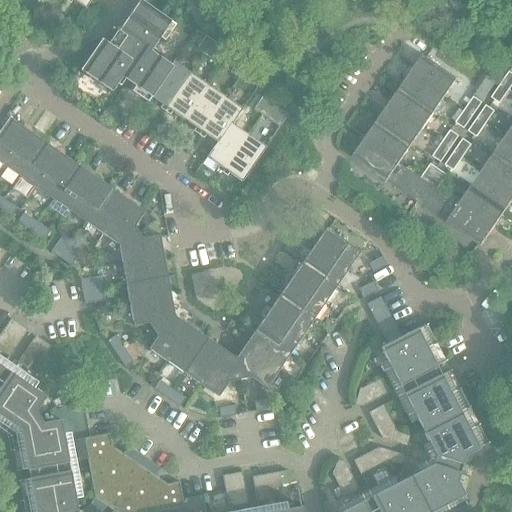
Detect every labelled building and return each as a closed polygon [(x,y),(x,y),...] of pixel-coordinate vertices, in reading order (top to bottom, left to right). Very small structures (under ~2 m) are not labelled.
[(71,0),(85,9),(90,0),(71,0)] [(149,96),(170,65),(150,52),(169,24),(174,27),(175,25),(139,0),(118,31),(125,37),(116,50),(101,40),(79,70),(111,92),(121,77),(149,96)] [(204,54),(213,42),(205,36),(197,49),(204,54)] [(213,59),(221,47),(213,42),(204,54),(213,59)] [(445,97),(468,63),(448,49),(437,65),(423,55),(410,73),(445,97)] [(238,77),(246,65),(239,59),(231,72),(238,77)] [(167,109),(191,74),(173,61),(170,65),(149,96),(146,101),(147,102),(151,98),(167,109)] [(246,82),(255,70),(246,65),(238,77),(246,82)] [(509,91),(511,86),(511,73),(509,72),(501,85),(509,91)] [(445,97),(410,73),(399,90),(434,113),(445,97)] [(183,120),(207,85),(191,74),(167,109),(183,120)] [(200,132),(225,97),(207,85),(183,120),(200,132)] [(500,104),(509,91),(501,85),(492,98),(500,104)] [(434,113),(399,90),(388,106),(422,130),(434,113)] [(232,124),(242,109),(225,97),(200,132),(216,142),(217,143),(231,123),(232,124)] [(262,97),(254,110),(261,115),(270,102),(262,97)] [(473,116),(482,103),(474,97),(465,110),(473,116)] [(269,120),(278,108),(270,102),(261,115),(269,120)] [(422,130),(388,106),(376,123),(411,147),(422,130)] [(486,124),(494,111),(486,106),(477,119),(486,124)] [(464,129),(473,116),(465,110),(456,123),(464,129)] [(0,162),(2,164),(25,130),(8,118),(0,129),(0,162)] [(477,137),(486,124),(477,119),(468,132),(477,137)] [(248,135),(232,124),(231,123),(217,143),(216,142),(206,157),(224,170),(248,135)] [(411,147),(376,123),(364,140),(399,164),(411,147)] [(19,176),(42,142),(25,130),(2,164),(19,176)] [(450,149),(459,136),(451,131),(442,144),(450,149)] [(241,182),(265,147),(248,135),(224,170),(241,182)] [(511,143),(505,138),(493,155),(511,167),(511,143)] [(462,158),(471,145),(463,139),(454,152),(462,158)] [(399,164),(364,140),(352,158),(417,202),(439,170),(431,164),(421,178),(399,164)] [(47,171),(60,154),(42,142),(19,176),(35,187),(47,171)] [(441,162),(450,149),(442,144),(433,157),(441,162)] [(453,171),(462,158),(454,152),(445,165),(453,171)] [(52,199),(76,166),(76,165),(60,154),(47,171),(35,187),(52,199)] [(511,167),(493,155),(482,172),(511,192),(511,167)] [(70,211),(93,177),(76,165),(76,166),(52,199),(70,211)] [(493,229),(459,205),(437,190),(447,175),(439,170),(417,202),(481,246),(493,229)] [(511,201),(511,192),(482,172),(470,188),(505,212),(511,201)] [(87,223),(110,189),(93,177),(70,211),(87,223)] [(505,212),(470,188),(459,205),(493,229),(505,212)] [(103,235),(127,200),(110,189),(87,223),(103,235)] [(16,208),(3,199),(0,203),(0,209),(10,217),(16,208)] [(134,227),(144,212),(127,200),(103,235),(119,246),(138,233),(134,227)] [(36,222),(24,213),(18,222),(30,231),(36,222)] [(50,232),(36,222),(30,231),(44,240),(50,232)] [(360,252),(325,228),(313,246),(347,270),(360,252)] [(163,256),(159,235),(141,238),(138,233),(119,246),(122,263),(163,256)] [(61,259),(72,243),(62,236),(57,243),(51,252),(61,259)] [(71,266),(82,249),(72,243),(61,259),(71,266)] [(347,270),(313,246),(301,264),(336,286),(347,270)] [(167,278),(163,256),(122,263),(126,286),(167,278)] [(387,265),(382,256),(368,264),(372,273),(387,265)] [(336,286),(301,264),(290,280),(324,303),(336,286)] [(102,290),(99,276),(80,280),(82,293),(102,290)] [(171,300),(167,278),(126,286),(129,307),(171,300)] [(324,303),(290,280),(278,296),(313,320),(324,303)] [(377,291),(373,282),(358,289),(363,298),(377,291)] [(104,301),(103,294),(102,290),(82,293),(84,304),(104,301)] [(313,320),(278,296),(267,313),(301,337),(313,320)] [(401,337),(380,297),(366,304),(387,344),(401,337)] [(174,316),(171,300),(129,307),(133,325),(148,322),(152,329),(174,316)] [(301,337),(267,313),(255,331),(259,334),(289,354),(301,337)] [(166,362),(190,327),(174,316),(152,329),(156,337),(148,349),(166,362)] [(11,319),(6,326),(22,337),(27,331),(27,330),(11,319)] [(2,331),(1,332),(18,344),(22,337),(6,326),(2,331)] [(183,374),(204,344),(205,344),(208,340),(190,327),(166,362),(183,374)] [(450,393),(427,349),(429,348),(419,328),(401,337),(387,344),(379,348),(399,386),(422,431),(462,411),(452,391),(450,393)] [(289,354),(259,334),(255,331),(244,347),(278,371),(289,354)] [(1,332),(0,334),(0,341),(13,350),(18,344),(1,332)] [(35,337),(31,343),(47,354),(52,347),(35,336),(35,337)] [(123,349),(115,336),(107,341),(116,354),(123,349)] [(200,385),(224,351),(208,340),(205,344),(204,344),(183,374),(200,385)] [(0,351),(8,357),(13,350),(0,341),(0,351)] [(31,343),(26,349),(42,361),(47,354),(31,343)] [(278,371),(244,347),(236,358),(240,380),(251,378),(266,388),(278,371)] [(26,349),(21,356),(38,367),(42,361),(26,349)] [(132,362),(123,349),(116,354),(124,367),(132,362)] [(240,380),(236,358),(224,351),(200,385),(218,397),(229,382),(240,380)] [(33,374),(38,367),(21,356),(17,363),(33,374)] [(44,396),(2,367),(0,365),(0,416),(2,418),(1,420),(17,431),(38,418),(34,411),(44,396)] [(382,378),(375,382),(382,396),(389,392),(388,391),(382,378)] [(172,390),(159,381),(153,389),(166,398),(172,390)] [(375,382),(368,385),(375,399),(382,396),(375,382)] [(368,385),(361,389),(369,403),(375,399),(368,385)] [(360,388),(354,404),(362,407),(369,403),(361,389),(360,388)] [(185,399),(172,390),(166,398),(179,407),(185,399)] [(272,409),(270,398),(254,401),(256,412),(272,409)] [(236,415),(234,405),(218,408),(220,418),(236,415)] [(382,405),(368,413),(372,421),(387,413),(382,405)] [(479,449),(470,431),(472,430),(462,411),(422,431),(435,456),(432,465),(408,477),(425,511),(437,511),(447,507),(446,505),(464,495),(457,481),(465,456),(479,449)] [(387,413),(372,421),(376,429),(391,421),(387,413)] [(75,511),(69,472),(59,420),(48,422),(42,423),(38,418),(17,431),(20,450),(23,450),(32,498),(29,499),(31,511),(75,511)] [(391,421),(376,429),(381,437),(395,429),(391,421)] [(395,429),(381,437),(381,438),(393,442),(396,432),(395,429)] [(396,432),(393,442),(406,446),(409,436),(396,432)] [(167,484),(156,476),(160,470),(127,447),(123,454),(111,446),(109,434),(82,439),(86,459),(93,498),(87,508),(92,511),(101,511),(106,506),(113,511),(111,511),(162,511),(184,511),(179,482),(167,484)] [(86,459),(82,439),(75,440),(79,460),(86,459)] [(377,448),(369,453),(376,467),(384,463),(377,448)] [(379,448),(377,448),(384,463),(387,461),(390,451),(379,448)] [(390,451),(387,461),(400,465),(403,456),(403,455),(390,451)] [(369,453),(361,457),(368,471),(376,467),(369,453)] [(361,457),(353,461),(360,475),(368,471),(361,457)] [(337,460),(332,475),(347,468),(344,462),(337,460)] [(347,468),(332,475),(336,482),(351,475),(347,468)] [(242,472),(222,476),(223,484),(243,480),(242,472)] [(280,472),(270,473),(273,489),(283,488),(280,472)] [(270,473),(261,475),(264,491),(270,490),(273,489),(270,473)] [(261,475),(252,477),(255,493),(264,491),(261,475)] [(351,475),(336,482),(340,489),(355,482),(351,475)] [(425,511),(408,477),(371,496),(341,511),(425,511)] [(243,480),(223,484),(224,490),(225,491),(225,492),(244,488),(243,480)] [(355,482),(340,489),(344,497),(357,490),(358,490),(358,488),(355,482)] [(244,488),(225,492),(226,500),(246,496),(244,488)] [(272,499),(270,490),(255,493),(257,502),(272,499)] [(247,504),(246,496),(226,500),(228,508),(247,504)]
